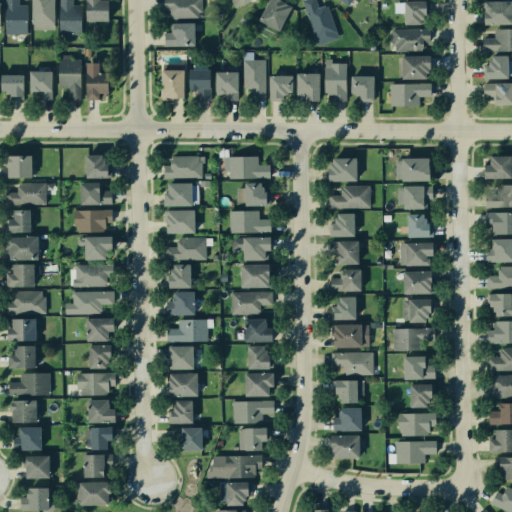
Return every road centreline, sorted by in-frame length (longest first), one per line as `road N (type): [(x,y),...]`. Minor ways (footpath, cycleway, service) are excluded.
road 1 (residential): [(0,132),(511,129)]
road 2 (residential): [(454,0),(462,490)]
road 3 (residential): [(133,0),(141,442),(150,481)]
road 4 (residential): [(279,511),(301,406),(300,134)]
road 5 (residential): [(289,472),(381,488),(462,490)]
